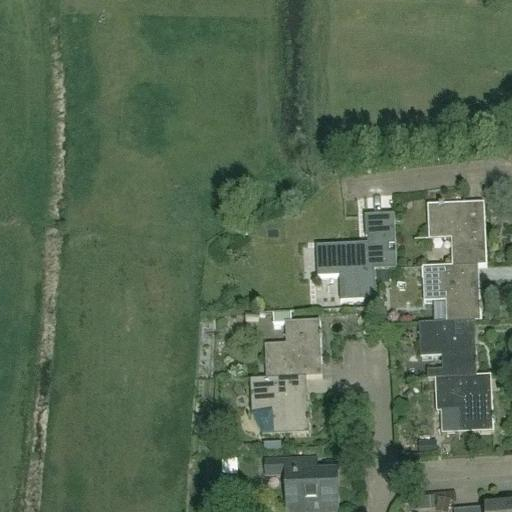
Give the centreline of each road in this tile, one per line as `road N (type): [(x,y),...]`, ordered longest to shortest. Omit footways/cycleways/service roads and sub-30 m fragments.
road 1 (residential): [(343,192),(511,173)]
road 2 (residential): [(377,477),(369,342)]
road 3 (residential): [(377,477),(511,467)]
